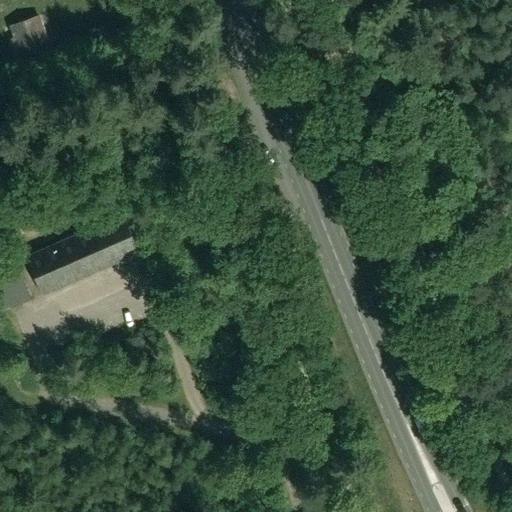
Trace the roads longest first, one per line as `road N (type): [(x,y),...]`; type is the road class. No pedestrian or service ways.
road 1 (secondary): [(448,511),(341,275),(236,0)]
road 2 (track): [(511,219),(502,218),(455,152),(401,0)]
